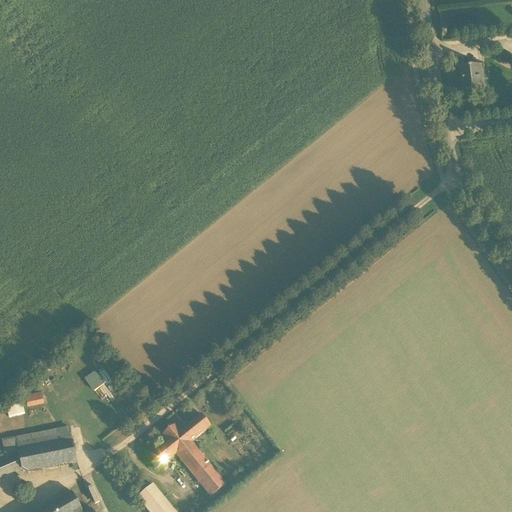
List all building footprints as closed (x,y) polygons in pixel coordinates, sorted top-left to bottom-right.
[(511,62),(511,59),(503,54),(500,59),(510,65),(511,62)] [(482,90),(480,71),(482,71),(481,66),(460,68),(463,92),(482,90)] [(96,371),(115,398),(123,393),(104,366),(96,371)] [(27,408),(43,405),(41,393),(24,397),(27,408)] [(13,402),(6,404),(9,417),(23,413),(24,413),(21,400),(13,402)] [(226,485),(191,443),(211,427),(201,415),(179,432),(174,426),(163,435),(168,441),(147,459),(156,471),(176,455),(210,498),(226,485)] [(77,463),(72,441),(70,426),(2,441),(4,453),(18,451),(19,455),(0,463),(0,480),(21,471),(29,472),(77,463)] [(177,511),(158,484),(140,497),(151,511),(177,511)] [(94,487),(89,489),(95,503),(100,501),(94,487)] [(82,511),(72,493),(37,511),(82,511)]
